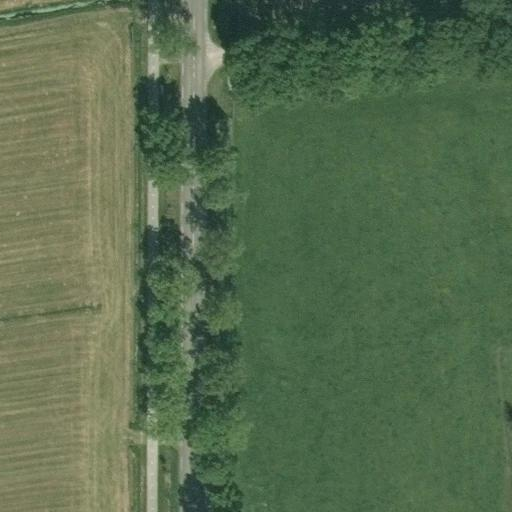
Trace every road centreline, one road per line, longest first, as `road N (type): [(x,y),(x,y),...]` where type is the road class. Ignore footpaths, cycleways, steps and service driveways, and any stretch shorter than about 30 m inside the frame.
road 1 (secondary): [(184,511),(186,0)]
road 2 (track): [(185,60),(511,28)]
